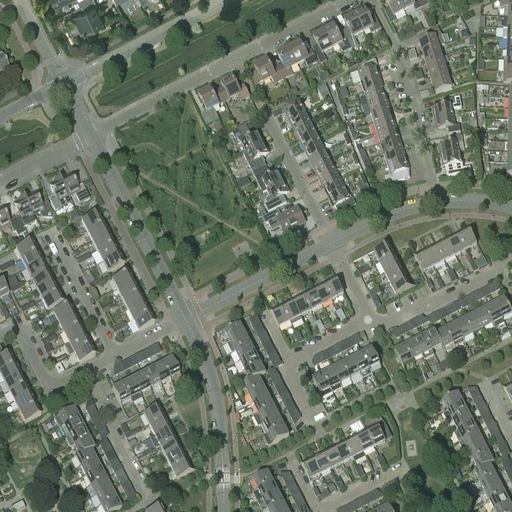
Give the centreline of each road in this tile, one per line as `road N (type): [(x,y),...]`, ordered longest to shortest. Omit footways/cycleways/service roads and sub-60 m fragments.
road 1 (residential): [(436,202),(396,49),(373,0)]
road 2 (residential): [(331,243),(233,59)]
road 3 (tertiary): [(187,314),(89,134)]
road 4 (tertiary): [(223,511),(216,390),(187,314)]
road 5 (tertiary): [(62,83),(225,0)]
road 6 (residential): [(89,134),(233,59)]
road 7 (tertiary): [(187,314),(331,243)]
road 8 (residential): [(145,499),(86,369)]
road 9 (residential): [(371,320),(389,323),(497,271)]
road 10 (residential): [(110,356),(51,234)]
road 11 (residential): [(233,59),(354,0)]
